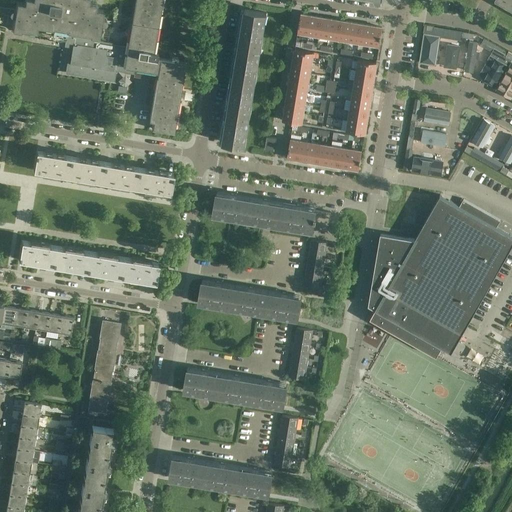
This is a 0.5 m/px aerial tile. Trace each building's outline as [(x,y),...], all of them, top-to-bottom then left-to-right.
[(15,9),(0,6),(0,13),(14,16),(11,30),(20,31),(21,29),(36,32),(37,26),(53,28),(53,27),(67,30),(64,47),(72,48),(68,71),(112,79),(113,70),(141,75),(142,70),(157,73),(154,92),(153,92),(154,92),(149,120),(148,120),(148,121),(152,121),(151,129),(173,132),(174,126),(173,126),(184,63),(185,63),(156,58),(157,52),(153,51),(161,0),(134,0),(127,47),(112,45),(112,43),(98,41),(101,24),(103,25),(105,24),(106,23),(107,20),(106,18),(104,18),(102,17),(103,10),(95,9),(96,3),(88,2),(88,0),(24,0),(24,3),(16,2),(15,9)] [(511,0),(505,0),(503,4),(511,9),(511,0)] [(239,42),(261,46),(267,12),(245,9),(242,23),(241,23),(240,28),(241,28),(239,42)] [(311,15),(301,13),(298,32),(308,33),(311,15)] [(321,17),(311,15),(308,33),(318,35),(321,17)] [(331,18),(321,17),(318,35),(328,37),(331,18)] [(341,20),(331,18),(328,37),(338,38),(341,20)] [(351,22),(341,20),(338,38),(348,40),(351,22)] [(361,23),(351,22),(348,40),(358,41),(361,23)] [(371,25),(361,23),(358,41),(368,43),(371,25)] [(371,25),(368,44),(379,46),(382,27),(371,25)] [(461,39),(462,37),(461,37),(462,31),(434,27),(433,31),(428,30),(428,34),(440,36),(461,39)] [(428,34),(424,34),(420,62),(435,65),(440,36),(428,34)] [(483,39),(480,45),(491,51),(495,45),(483,39)] [(477,43),(469,41),(465,70),(472,72),(475,58),(478,58),(479,52),(476,51),(477,43)] [(255,79),(261,46),(239,42),(237,56),(236,56),(235,61),(236,61),(234,75),(255,79)] [(462,48),(447,45),(443,69),(457,71),(462,48)] [(495,45),(491,51),(504,58),(507,52),(495,45)] [(313,52),(295,49),(293,59),(311,62),(313,52)] [(494,58),(490,65),(486,63),(483,68),(487,71),(483,78),(484,80),(493,85),(495,84),(506,65),(494,58)] [(311,62),(293,59),(292,69),(310,72),(311,62)] [(376,62),(358,59),(356,69),(375,72),(376,62)] [(511,63),(497,89),(511,97),(511,95),(511,63)] [(310,72),(292,69),(290,79),(308,82),(310,72)] [(375,72),(356,69),(355,79),(373,82),(375,72)] [(250,112),(255,79),(234,75),(231,89),(230,89),(229,94),(230,94),(228,108),(250,112)] [(308,82),(290,79),(288,89),(307,92),(308,82)] [(373,82),(355,79),(353,90),(371,92),(373,82)] [(307,92),(288,89),(287,99),(305,102),(307,92)] [(371,92),(353,90),(351,100),(370,102),(371,92)] [(305,102),(287,99),(285,110),(303,112),(305,102)] [(370,102),(351,100),(350,110),(368,112),(370,102)] [(250,112),(228,108),(226,122),(225,122),(224,127),(225,127),(222,142),(244,145),(250,112)] [(450,112),(427,108),(425,120),(448,124),(450,112)] [(285,110),(283,121),(301,124),(303,113),(285,110)] [(368,112),(350,110),(348,120),(366,123),(368,112)] [(472,140),(483,146),(494,125),(484,119),(472,140)] [(348,120),(346,131),(365,134),(366,123),(348,120)] [(423,130),(421,142),(445,146),(447,134),(423,130)] [(511,158),(511,135),(500,156),(510,162),(511,158)] [(276,138),(266,136),(264,148),(274,150),(276,138)] [(290,139),(287,157),(298,159),(301,141),(290,139)] [(301,141),(298,159),(308,161),(311,142),(301,141)] [(311,142),(308,161),(318,162),(321,144),(311,142)] [(321,144),(318,162),(328,164),(331,146),(321,144)] [(331,146),(328,164),(338,166),(341,147),(331,146)] [(467,146),(464,150),(470,154),(473,149),(467,146)] [(341,147),(338,166),(348,167),(351,149),(341,147)] [(474,147),(473,149),(470,154),(485,162),(489,156),(474,147)] [(413,149),(412,149),(407,148),(403,169),(409,170),(413,149)] [(351,149),(348,167),(359,169),(362,151),(351,149)] [(33,169),(50,172),(67,175),(70,156),(36,150),(33,169)] [(67,175),(82,177),(101,180),(104,161),(70,156),(67,175)] [(489,156),(485,162),(500,171),(503,166),(504,164),(489,156)] [(440,175),(442,162),(415,157),(413,170),(440,175)] [(101,180),(116,183),(136,186),(139,167),(104,161),(101,180)] [(509,169),(503,166),(500,171),(506,174),(509,169)] [(136,186),(150,188),(170,192),(173,173),(139,167),(136,186)] [(216,193),(213,209),(213,214),(246,220),(250,198),(235,196),(236,195),(231,194),(230,195),(216,193)] [(437,356),(442,347),(445,348),(451,352),(455,345),(455,346),(511,245),(511,235),(497,227),(501,220),(500,220),(463,199),(459,206),(440,195),(415,239),(408,238),(381,233),(368,305),(372,307),(375,309),(370,318),(437,356)] [(246,220),(279,225),(283,203),(269,201),(269,200),(264,199),(264,200),(250,198),(246,220)] [(313,228),(316,209),(302,206),(297,205),(297,206),(283,203),(279,225),(313,231),(313,228)] [(316,209),(313,228),(327,231),(331,212),(316,209)] [(52,264),(55,248),(55,245),(21,239),(20,247),(19,247),(19,248),(20,248),(18,258),(52,264)] [(309,251),(325,254),(327,242),(311,239),(309,251)] [(90,251),(76,248),(55,245),(55,248),(52,264),(86,270),(90,251)] [(124,256),(90,251),(86,270),(120,275),(124,256)] [(309,251),(307,264),(323,266),(325,254),(309,251)] [(158,262),(141,259),(124,256),(120,275),(155,281),(158,262)] [(321,279),(323,266),(307,264),(305,276),(321,279)] [(321,279),(305,276),(303,288),(319,291),(321,279)] [(202,280),(199,302),(198,302),(232,308),(235,286),(221,283),(221,282),(216,281),(216,282),(202,280)] [(232,308),(265,313),(268,291),(254,289),(255,287),(249,287),(249,288),(235,286),(232,308)] [(268,291),(265,313),(298,319),(302,297),(288,294),(288,293),(282,292),(282,293),(268,291)] [(1,321),(12,323),(15,307),(3,305),(1,321)] [(12,323),(24,325),(26,309),(15,307),(12,323)] [(24,325),(35,327),(38,311),(26,309),(24,325)] [(49,313),(38,311),(35,327),(47,329),(49,313)] [(49,313),(47,329),(58,331),(61,315),(49,313)] [(61,315),(58,331),(70,333),(72,317),(61,315)] [(90,397),(89,397),(89,398),(90,398),(88,410),(87,414),(93,415),(94,411),(105,413),(107,401),(108,401),(108,400),(107,400),(110,382),(111,383),(111,382),(110,382),(112,371),(113,371),(113,370),(112,370),(115,353),(116,353),(116,352),(115,352),(117,341),(118,340),(117,340),(120,323),(121,323),(121,322),(102,319),(102,320),(103,320),(100,337),(99,337),(99,338),(100,338),(98,349),(97,349),(97,350),(98,350),(95,367),(94,367),(94,368),(95,368),(93,379),(92,379),(92,380),(93,380),(90,397)] [(313,329),(297,327),(295,339),(310,342),(313,329)] [(308,354),(310,342),(295,339),(292,351),(308,354)] [(306,366),(308,354),(292,351),(290,364),(306,366)] [(9,359),(0,357),(0,374),(6,375),(9,359)] [(9,359),(6,375),(18,377),(21,361),(9,359)] [(306,366),(290,364),(288,376),(304,378),(306,366)] [(187,368),(187,369),(184,390),(217,396),(221,373),(207,371),(207,370),(202,369),(201,370),(187,368)] [(217,396),(250,401),(254,379),(240,376),(240,375),(235,374),(235,376),(221,373),(217,396)] [(254,379),(250,401),(284,407),(287,384),(273,382),(273,380),(268,380),(267,381),(254,379)] [(25,401),(23,413),(38,415),(40,403),(25,401)] [(23,413),(21,424),(36,427),(38,415),(23,413)] [(298,417),(282,414),(280,427),(296,430),(298,417)] [(21,424),(19,436),(34,438),(36,427),(21,424)] [(92,425),(88,448),(108,451),(110,442),(113,442),(113,437),(111,436),(112,428),(92,425)] [(280,427),(278,439),(294,442),(296,430),(280,427)] [(19,436),(17,447),(33,450),(34,438),(19,436)] [(278,439),(276,452),(292,454),(294,442),(278,439)] [(54,454),(61,455),(63,443),(56,441),(54,454)] [(31,461),(33,450),(17,447),(15,459),(31,461)] [(88,448),(84,473),(104,476),(106,466),(109,467),(109,461),(107,461),(108,451),(88,448)] [(292,454),(276,452),(274,464),(290,467),(292,454)] [(52,465),(60,466),(61,455),(54,454),(52,465)] [(170,477),(203,483),(207,461),(193,459),(193,458),(188,457),(187,458),(173,455),(170,477)] [(15,459),(13,470),(29,473),(31,461),(15,459)] [(203,483),(236,488),(240,467),(225,464),(226,463),(221,462),(220,463),(207,461),(203,483)] [(240,467),(236,488),(269,494),(273,472),(259,470),(259,468),(254,468),(253,469),(240,467)] [(13,470),(11,482),(27,485),(29,473),(13,470)] [(84,473),(80,498),(100,501),(102,491),(105,492),(105,486),(103,486),(104,476),(84,473)] [(60,478),(57,478),(50,477),(48,488),(56,489),(62,490),(62,486),(59,485),(60,478)] [(25,496),(27,485),(11,482),(9,493),(25,496)] [(56,489),(48,488),(46,500),(54,501),(56,489)] [(9,493),(7,505),(23,508),(25,496),(9,493)] [(80,498),(77,511),(100,511),(101,511),(99,511),(100,501),(80,498)] [(268,502),(266,511),(282,511),(284,505),(268,502)]
